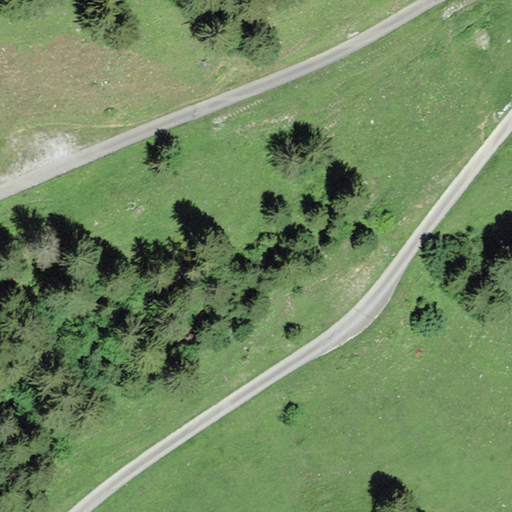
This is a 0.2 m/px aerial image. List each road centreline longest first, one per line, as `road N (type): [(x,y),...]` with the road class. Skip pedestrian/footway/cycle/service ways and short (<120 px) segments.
road 1 (unclassified): [(511,120),(347,326),(81,511)]
road 2 (unclassified): [(0,203),(367,45),(448,0)]
